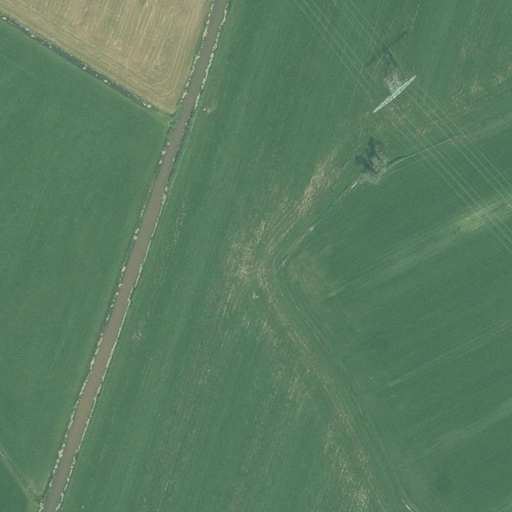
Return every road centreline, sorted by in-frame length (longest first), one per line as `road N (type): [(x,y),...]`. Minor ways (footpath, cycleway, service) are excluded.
road 1 (track): [(189,165),(66,511)]
road 2 (track): [(189,165),(246,0)]
